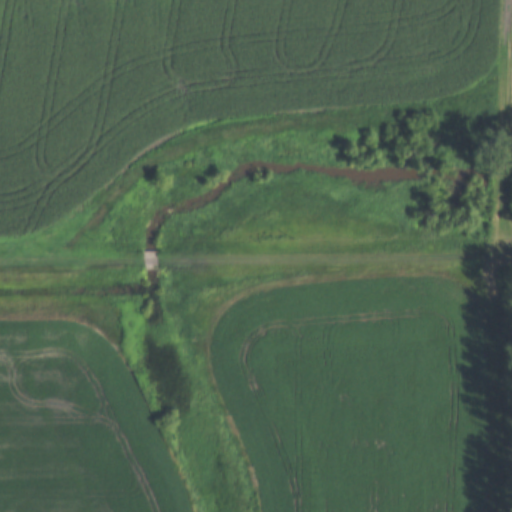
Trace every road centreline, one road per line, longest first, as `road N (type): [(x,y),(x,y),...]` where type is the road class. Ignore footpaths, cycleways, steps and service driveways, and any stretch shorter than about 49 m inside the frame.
road 1 (track): [(511,250),(156,258)]
road 2 (track): [(504,250),(506,0)]
road 3 (track): [(139,258),(0,260)]
